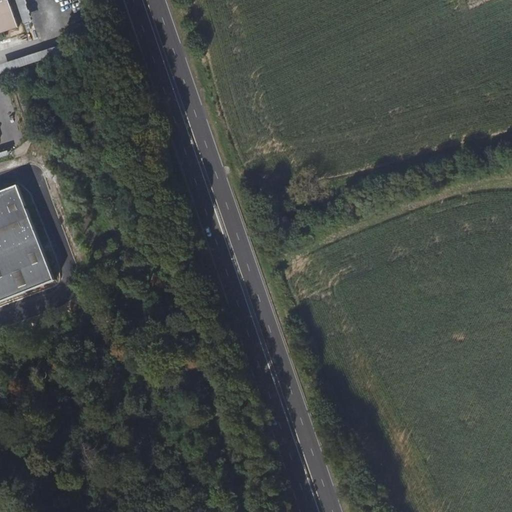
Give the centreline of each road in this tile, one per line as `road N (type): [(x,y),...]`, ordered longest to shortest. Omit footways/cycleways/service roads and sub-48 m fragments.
road 1 (trunk): [(337,511),(158,0)]
road 2 (trunk): [(131,0),(309,511)]
